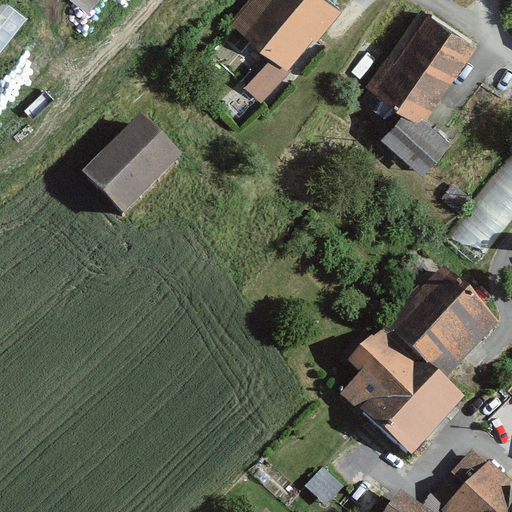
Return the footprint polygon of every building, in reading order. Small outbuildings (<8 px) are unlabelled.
[(3,0),(0,0),(0,52),(27,19),(3,0)] [(69,0),(88,15),(100,0),(69,0)] [(327,0),(251,0),(229,24),(264,55),(240,82),(262,102),(342,13),(327,0)] [(421,10),(364,88),(403,114),(418,126),(423,120),(474,49),(421,10)] [(142,111),(83,169),(125,212),(184,154),(142,111)] [(403,114),(381,141),(423,177),(451,144),(423,120),(418,126),(403,114)] [(511,154),(509,153),(442,235),(474,261),(511,213),(511,154)] [(355,373),(337,392),(403,455),(462,393),(444,376),(498,321),(435,260),(340,358),(355,373)] [(323,462),(303,482),(322,500),(342,481),(323,462)] [(511,511),(511,491),(483,465),(439,511),(511,511)] [(415,511),(391,494),(377,511),(415,511)]
